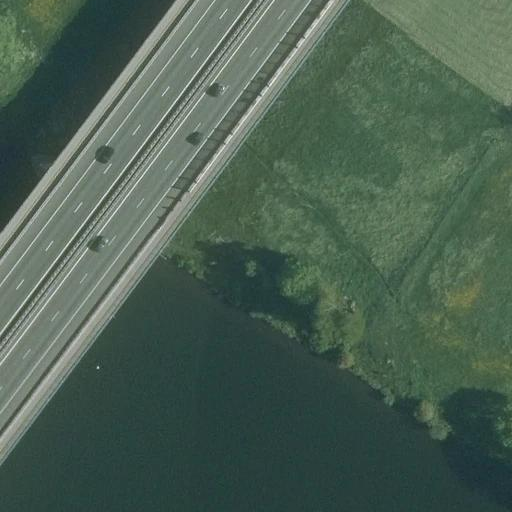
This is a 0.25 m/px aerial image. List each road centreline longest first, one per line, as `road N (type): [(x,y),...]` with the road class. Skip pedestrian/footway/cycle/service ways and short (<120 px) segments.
road 1 (unclassified): [(0,439),(329,0)]
road 2 (motorway): [(0,383),(289,0)]
road 3 (motorway): [(228,0),(0,302)]
road 4 (unclassified): [(180,0),(0,238)]
